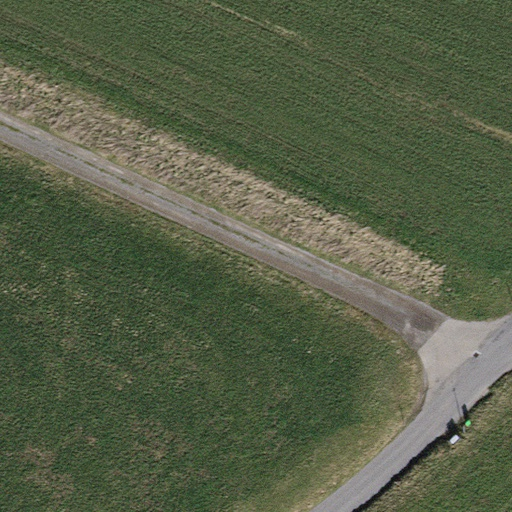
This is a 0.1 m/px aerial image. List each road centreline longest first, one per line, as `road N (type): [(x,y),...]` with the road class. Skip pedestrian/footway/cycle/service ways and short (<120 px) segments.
road 1 (track): [(495,368),(0,137)]
road 2 (unclassified): [(340,511),(495,368)]
